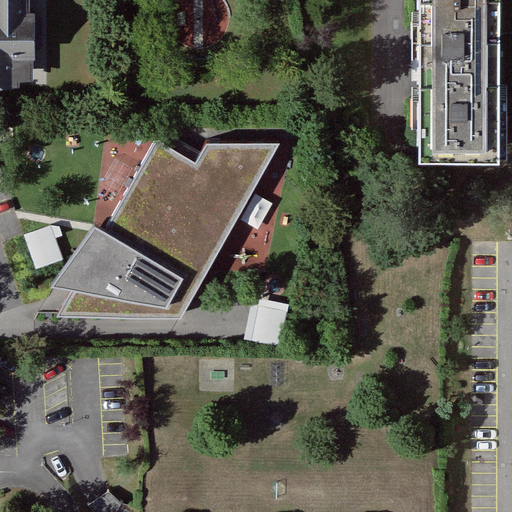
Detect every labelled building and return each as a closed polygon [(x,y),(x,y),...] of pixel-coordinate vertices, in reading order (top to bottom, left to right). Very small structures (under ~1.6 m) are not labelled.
[(34,62),(34,18),(28,18),(27,0),(0,0),(0,90),(17,90),(17,85),(32,85),(31,62),(34,62)] [(420,0),(420,64),(502,64),(501,0),(420,0)] [(420,64),(420,147),(502,146),(502,64),(420,64)] [(179,314),(278,137),(207,137),(195,157),(156,135),(104,227),(92,220),(53,280),(73,284),(58,311),(179,314)] [(124,189),(138,164),(120,154),(105,179),(124,189)] [(57,222),(29,229),(39,265),(67,257),(57,222)] [(254,294),(249,335),(287,340),(292,299),(254,294)]
